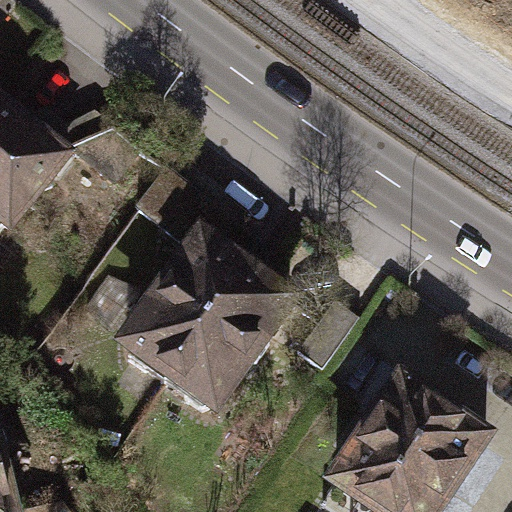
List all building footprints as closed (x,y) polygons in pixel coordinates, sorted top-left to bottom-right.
[(78,151),(0,93),(0,243),(7,248),(78,151)] [(189,225),(106,356),(162,391),(245,260),(189,225)] [(245,260),(162,391),(222,429),(305,297),(245,260)] [(336,303),(301,355),(324,371),(361,319),(336,303)] [(448,511),(496,441),(398,376),(324,487),(355,507),(352,511),(448,511)] [(28,511),(2,414),(0,414),(0,511),(28,511)]
